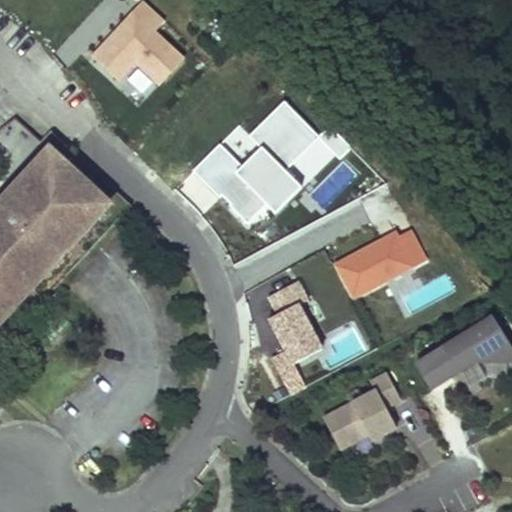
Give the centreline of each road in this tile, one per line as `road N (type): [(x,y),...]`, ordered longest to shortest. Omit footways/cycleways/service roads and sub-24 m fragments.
road 1 (residential): [(0,51),(209,256),(230,342),(217,403)]
road 2 (residential): [(217,403),(182,459),(130,504),(105,508),(26,472)]
road 3 (residential): [(217,403),(346,511)]
